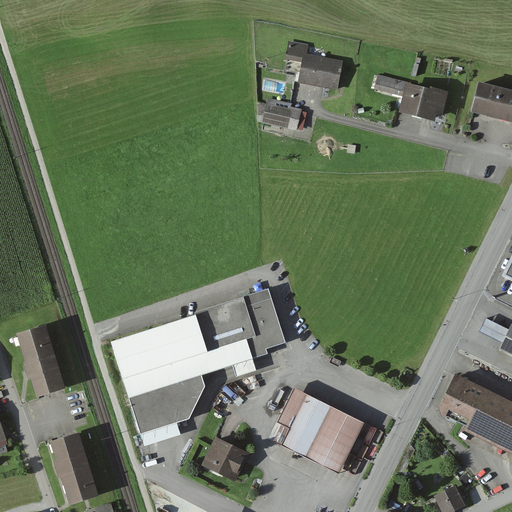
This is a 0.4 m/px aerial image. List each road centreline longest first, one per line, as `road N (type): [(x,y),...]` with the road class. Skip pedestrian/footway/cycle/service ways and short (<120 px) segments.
road 1 (track): [(151,511),(0,26)]
road 2 (secondary): [(511,210),(365,511)]
road 3 (residential): [(56,511),(0,353)]
